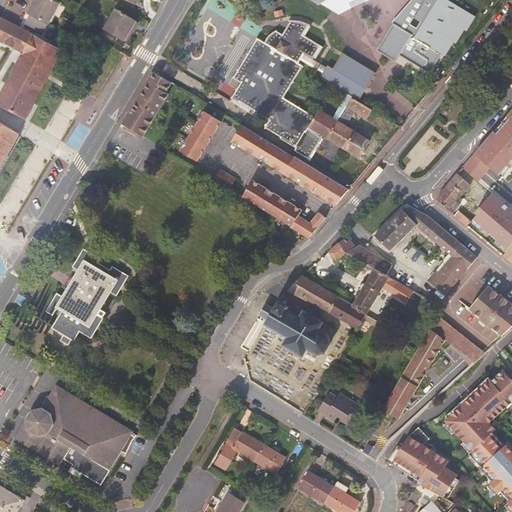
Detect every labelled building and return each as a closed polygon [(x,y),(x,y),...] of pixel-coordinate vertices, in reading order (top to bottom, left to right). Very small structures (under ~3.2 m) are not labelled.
[(59,4),(51,0),(35,0),(32,7),(30,6),(26,13),(28,14),(24,22),(43,32),(59,4)] [(340,6),(337,0),(346,0),(347,1),(349,0),(310,0),(319,5),(321,4),(334,10),(340,6)] [(339,13),(363,0),(349,0),(347,1),(346,0),(337,0),(340,6),(334,10),(339,13)] [(419,19),(430,0),(408,0),(408,1),(403,9),(401,8),(392,2),(372,33),(394,46),(407,25),(402,21),(408,11),(413,15),(419,19)] [(407,0),(399,0),(401,8),(403,9),(408,1),(407,0)] [(438,0),(430,0),(419,19),(425,22),(438,0)] [(137,22),(115,10),(104,29),(124,40),(131,27),(133,29),(137,22)] [(402,21),(407,25),(413,15),(408,11),(402,21)] [(63,50),(51,43),(9,22),(0,17),(0,40),(20,52),(0,88),(0,104),(25,119),(30,109),(51,70),(63,50)] [(356,134),(358,132),(347,126),(356,111),(367,118),(372,110),(353,98),(348,106),(339,121),(321,110),(317,117),(305,110),(285,97),(304,66),(298,62),(302,56),(326,71),(327,68),(328,66),(315,58),(323,45),(304,33),(311,23),(292,19),(283,33),(276,29),(265,42),(257,37),(233,76),(240,81),(244,83),(240,90),(236,87),(231,96),(268,119),(263,126),(279,136),(278,137),(286,142),(295,148),(293,151),(308,161),(323,136),(326,138),(346,150),(347,149),(362,158),(372,143),(356,134)] [(324,79),(359,100),(376,73),(343,54),(333,69),(331,68),(324,79)] [(324,79),(331,68),(328,66),(327,68),(326,71),(321,77),(324,79)] [(145,142),(177,87),(154,73),(121,128),(145,142)] [(240,81),(236,87),(240,90),(244,83),(240,81)] [(511,111),(490,135),(475,153),(490,167),(499,174),(507,165),(509,167),(511,163),(511,111)] [(223,122),(204,112),(179,155),(196,165),(223,122)] [(0,165),(19,132),(0,121),(0,165)] [(349,191),(242,124),(229,145),(335,210),(349,191)] [(308,161),(311,162),(326,138),(323,136),(308,161)] [(478,180),(490,167),(475,153),(463,167),(478,180)] [(215,179),(230,188),(236,179),(220,170),(215,179)] [(470,185),(457,173),(436,198),(451,212),(461,201),(458,199),(470,185)] [(241,203),(287,230),(296,214),(299,209),(251,179),(241,203)] [(471,222),(506,251),(511,244),(511,208),(493,193),(475,213),(477,214),(471,222)] [(449,299),(483,263),(444,230),(429,216),(408,207),(373,241),(390,257),(417,231),(446,255),(450,259),(439,272),(438,271),(428,282),(449,299)] [(287,230),(308,242),(328,220),(318,209),(307,222),(296,214),(287,230)] [(455,215),(466,225),(471,219),(468,216),(460,209),(455,215)] [(346,256),(357,248),(347,239),(337,246),(346,256)] [(346,256),(337,246),(326,256),(336,265),(346,256)] [(359,247),(357,248),(346,256),(356,264),(374,273),(386,279),(392,267),(359,247)] [(511,247),(503,257),(511,264),(511,247)] [(100,258),(83,248),(73,266),(78,269),(62,295),(57,292),(46,310),(52,314),(56,308),(61,311),(52,327),(74,340),(80,331),(91,338),(103,318),(97,314),(110,292),(116,296),(129,276),(112,266),(109,269),(98,262),(100,258)] [(390,281),(386,279),(374,273),(353,309),(368,318),(385,287),(390,281)] [(361,326),(368,318),(353,309),(334,297),(300,278),(286,294),(315,310),(354,332),(357,333),(361,326)] [(399,294),(403,288),(390,281),(385,287),(399,294)] [(500,339),(511,326),(511,309),(509,307),(511,306),(501,297),(500,299),(489,289),(469,312),(480,322),(482,319),(492,327),(490,330),(500,339)] [(275,310),(268,306),(259,320),(265,324),(261,330),(284,346),(280,353),(301,365),(305,357),(314,365),(324,362),(330,352),(329,345),(333,338),(336,332),(304,314),(289,306),(286,301),(283,300),(280,300),(278,301),(277,303),(277,307),(275,310)] [(482,319),(480,322),(490,330),(492,327),(482,319)] [(428,332),(470,367),(480,357),(436,320),(428,332)] [(347,342),(336,359),(339,361),(343,354),(345,355),(348,351),(346,349),(347,346),(350,348),(352,345),(347,342)] [(424,353),(410,378),(434,393),(449,368),(424,353)] [(509,403),(511,400),(511,383),(507,378),(508,378),(500,370),(493,377),(494,377),(489,381),(486,377),(459,403),(459,402),(444,417),(446,419),(443,422),(472,451),(468,455),(480,467),(479,469),(491,482),(489,484),(497,492),(499,490),(510,501),(507,503),(511,508),(511,452),(504,445),(503,446),(490,433),(494,429),(487,423),(508,402),(509,403)] [(135,430),(57,383),(46,401),(33,404),(27,414),(27,419),(15,438),(61,466),(65,459),(73,464),(72,467),(89,477),(90,476),(93,478),(93,479),(101,484),(121,452),(126,454),(137,436),(133,434),(135,430)] [(329,396),(319,412),(327,417),(326,419),(334,424),(337,421),(349,428),(361,410),(338,395),(335,400),(329,396)] [(234,444),(257,458),(266,443),(243,429),(234,444)] [(414,484),(412,487),(441,502),(457,475),(444,468),(445,465),(446,466),(448,462),(424,447),(428,440),(417,429),(407,438),(399,450),(396,448),(385,465),(414,484)] [(226,456),(234,444),(227,440),(214,460),(223,466),(229,457),(226,456)] [(266,443),(257,458),(280,472),(289,457),(266,443)] [(286,476),(280,472),(273,484),(279,488),(286,476)] [(301,489),(324,504),(334,488),(310,474),(301,489)] [(348,490),(336,483),(334,488),(324,504),(338,511),(351,511),(357,502),(345,495),(348,490)] [(0,511),(16,511),(25,499),(0,484),(0,511)] [(238,511),(246,500),(231,491),(217,511),(238,511)] [(416,500),(408,495),(403,503),(411,508),(416,500)] [(408,511),(411,508),(403,503),(399,511),(400,511),(408,511)]
